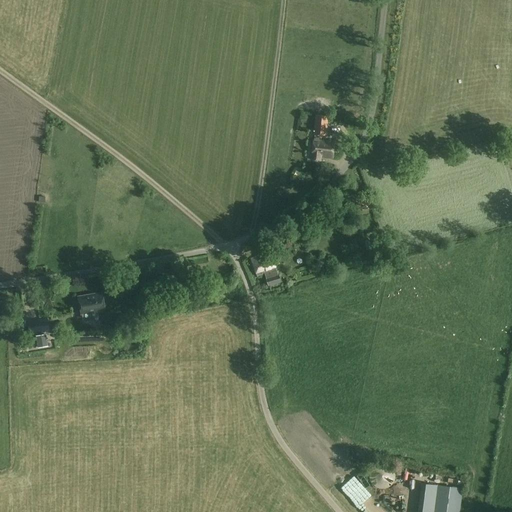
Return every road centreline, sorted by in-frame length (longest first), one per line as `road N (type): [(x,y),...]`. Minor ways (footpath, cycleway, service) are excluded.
road 1 (unclassified): [(227,246),(294,208),(355,150),(371,112),(384,0)]
road 2 (unclassified): [(339,511),(266,413),(254,303),(227,246)]
road 3 (unclassified): [(0,69),(227,246)]
road 4 (unclassified): [(0,285),(227,246)]
